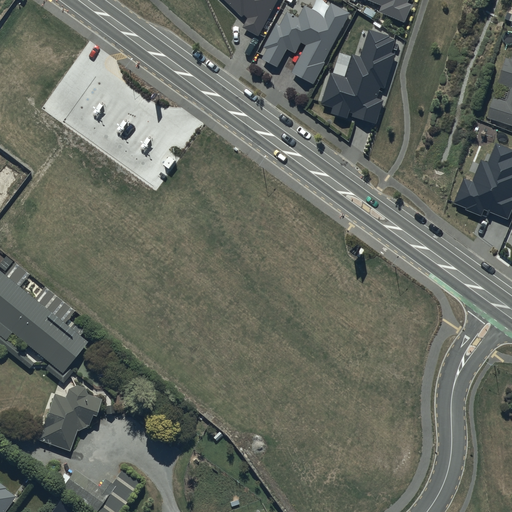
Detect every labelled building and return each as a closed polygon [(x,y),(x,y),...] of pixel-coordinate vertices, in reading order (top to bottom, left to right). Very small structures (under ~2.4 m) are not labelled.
[(224,0),(242,17),(244,15),(247,18),(242,28),(259,36),(277,0),(224,0)] [(366,0),(382,7),(379,12),(405,24),(413,5),(409,3),(410,0),(366,0)] [(291,73),(314,84),(325,63),(324,62),(349,13),(331,3),(324,16),(305,6),(299,18),(287,11),(280,25),(276,23),(263,47),(266,49),(261,59),(277,68),(287,49),(295,54),(301,43),(306,45),(291,73)] [(391,37),(369,30),(361,57),(352,55),(346,78),(331,73),(322,105),(334,108),(332,114),(349,119),(351,113),(354,114),(352,118),(376,125),(384,100),(378,99),(382,88),(385,89),(396,54),(393,54),(397,41),(391,39),(391,37)] [(511,53),(510,59),(506,57),(499,82),(511,85),(511,86),(507,102),(492,98),(486,117),(511,125),(511,53)] [(511,157),(511,149),(497,143),(488,164),(481,161),(472,182),(464,178),(453,204),(465,208),(464,210),(482,217),(484,210),(508,220),(511,210),(511,157),(511,158),(511,157)] [(6,258),(0,265),(0,268),(5,272),(12,263),(6,258)] [(14,264),(4,277),(19,289),(29,276),(14,264)] [(4,277),(0,273),(0,338),(5,342),(6,340),(11,335),(49,365),(61,375),(67,368),(87,344),(64,325),(34,301),(19,289),(4,277)] [(44,288),(34,301),(64,325),(74,312),(44,288)] [(68,389),(54,395),(37,441),(70,452),(76,431),(87,428),(96,416),(102,400),(74,386),(68,389)] [(101,490),(73,471),(69,477),(64,473),(55,486),(93,511),(121,511),(141,483),(122,470),(112,486),(106,482),(101,490)] [(6,488),(0,483),(0,511),(5,511),(16,497),(5,490),(6,488)] [(61,502),(53,511),(72,511),(73,511),(61,502)]
